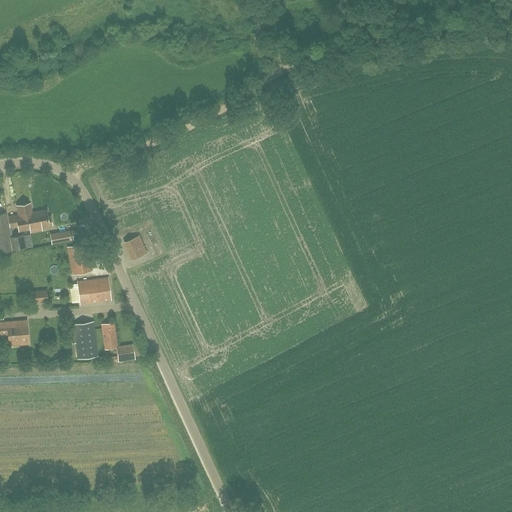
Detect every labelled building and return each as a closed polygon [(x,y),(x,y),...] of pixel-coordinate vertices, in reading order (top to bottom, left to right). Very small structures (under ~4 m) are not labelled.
[(9,217),(10,227),(18,225),(19,231),(30,229),(31,232),(42,230),(41,227),(52,225),(50,216),(47,217),(46,210),(32,213),(30,203),(17,206),(19,215),(9,217)] [(0,252),(26,248),(24,238),(23,235),(10,237),(6,212),(0,213),(0,252)] [(52,243),(73,239),(71,231),(50,235),(52,243)] [(126,241),(134,259),(146,254),(138,236),(126,241)] [(72,275),(92,271),(86,243),(66,247),(72,275)] [(80,304),(111,300),(108,277),(77,281),(80,304)] [(30,303),(47,302),(46,290),(29,291),(30,303)] [(77,358),(97,355),(93,322),(73,325),(77,358)] [(13,328),(13,323),(0,324),(0,336),(5,336),(6,343),(17,342),(17,346),(26,345),(25,327),(13,328)] [(132,346),(117,348),(113,323),(101,324),(105,349),(116,348),(118,362),(134,359),(132,346)]
